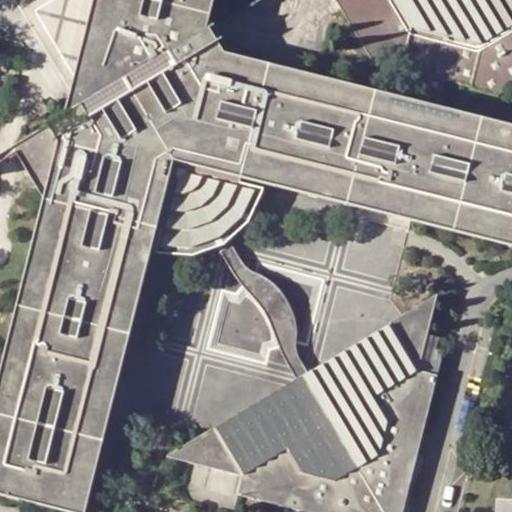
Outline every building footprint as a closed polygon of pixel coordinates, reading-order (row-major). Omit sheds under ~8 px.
[(207,0),(86,0),(56,129),(12,154),(0,162),(35,215),(0,360),(0,511),(83,511),(167,175),(340,216),(511,257),(511,141),(424,120),(410,117),(214,70),(197,46),(207,0)] [(511,0),(318,0),(365,76),(418,89),(433,92),(486,105),(511,90),(511,0)] [(410,117),(424,120),(433,92),(418,89),(410,117)] [(224,275),(215,350),(293,360),(302,285),(224,275)] [(419,378),(438,299),(167,462),(239,480),(235,502),(273,511),(401,511),(436,382),(419,378)] [(511,511),(511,503),(495,503),(494,511),(511,511)]
